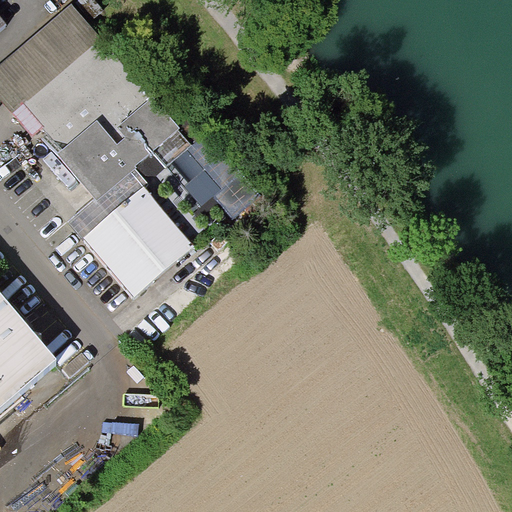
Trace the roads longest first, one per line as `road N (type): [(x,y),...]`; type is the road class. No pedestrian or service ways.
road 1 (track): [(211,0),(442,307),(511,419)]
road 2 (residential): [(0,224),(103,344)]
